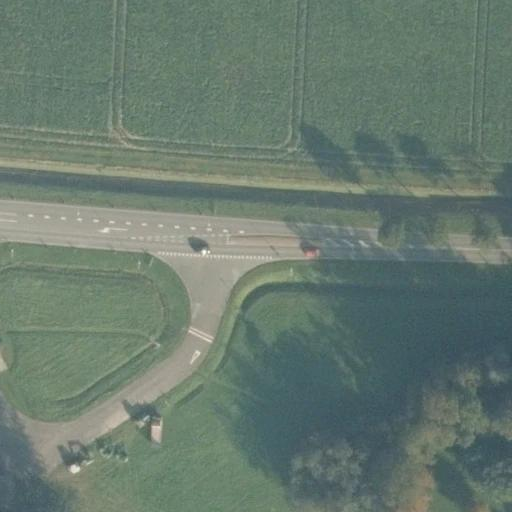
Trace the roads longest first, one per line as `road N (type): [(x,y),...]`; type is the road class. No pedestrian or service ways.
road 1 (residential): [(15,461),(81,429),(184,358),(202,332),(216,234)]
road 2 (primary): [(216,234),(511,249)]
road 3 (primary): [(216,234),(0,218)]
